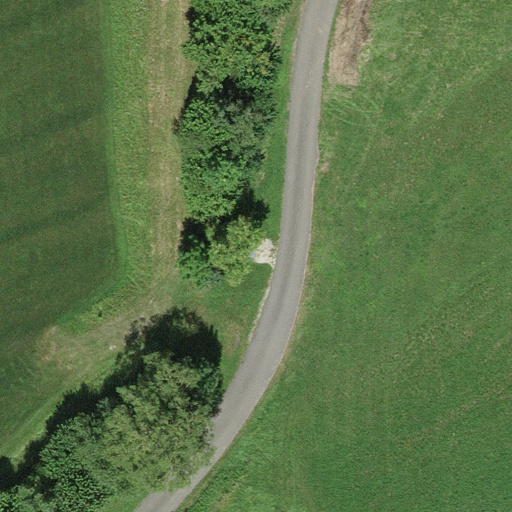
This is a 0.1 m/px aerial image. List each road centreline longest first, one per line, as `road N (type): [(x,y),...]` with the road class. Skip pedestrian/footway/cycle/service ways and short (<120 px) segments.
road 1 (unclassified): [(317,0),(272,317),(240,393),(150,511)]
road 2 (track): [(272,317),(215,306),(148,316),(63,365)]
